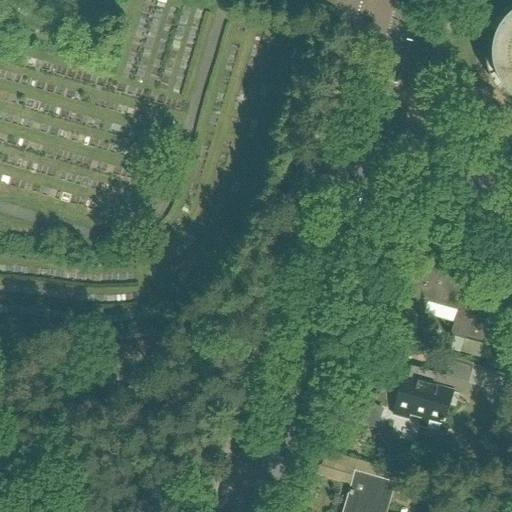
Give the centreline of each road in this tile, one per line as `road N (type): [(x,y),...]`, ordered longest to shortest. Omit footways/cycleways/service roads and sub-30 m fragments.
road 1 (residential): [(372,0),(223,511)]
road 2 (secondary): [(260,511),(372,127)]
road 3 (residential): [(511,218),(431,151),(372,127)]
road 4 (secondary): [(372,127),(410,0)]
